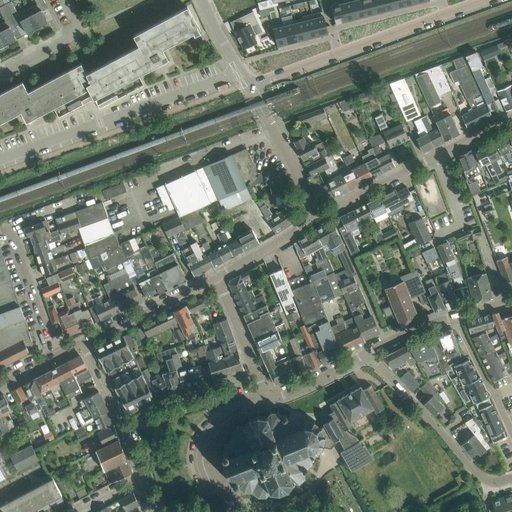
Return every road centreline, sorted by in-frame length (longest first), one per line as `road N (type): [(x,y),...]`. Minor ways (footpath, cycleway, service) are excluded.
road 1 (residential): [(0,158),(239,71)]
road 2 (residential): [(247,86),(482,0)]
road 3 (residential): [(511,118),(309,219)]
road 4 (residential): [(366,352),(474,471),(511,478)]
road 5 (residential): [(82,342),(142,478)]
road 6 (unclassified): [(216,278),(82,342)]
road 7 (residential): [(309,219),(292,164),(247,86)]
road 8 (residential): [(218,507),(200,466),(202,444),(221,422),(264,400)]
road 9 (residential): [(53,356),(8,229)]
road 10 (residential): [(457,315),(511,432)]
road 11 (residential): [(0,73),(76,33),(66,0)]
